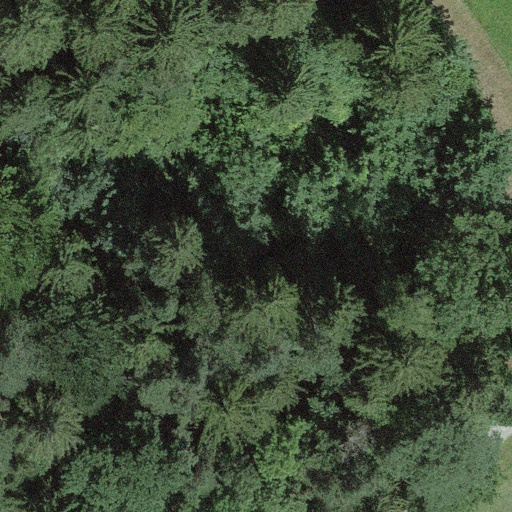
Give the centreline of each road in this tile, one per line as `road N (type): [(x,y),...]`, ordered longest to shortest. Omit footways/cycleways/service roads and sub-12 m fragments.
road 1 (track): [(511,404),(333,511)]
road 2 (track): [(511,113),(488,69),(429,0)]
